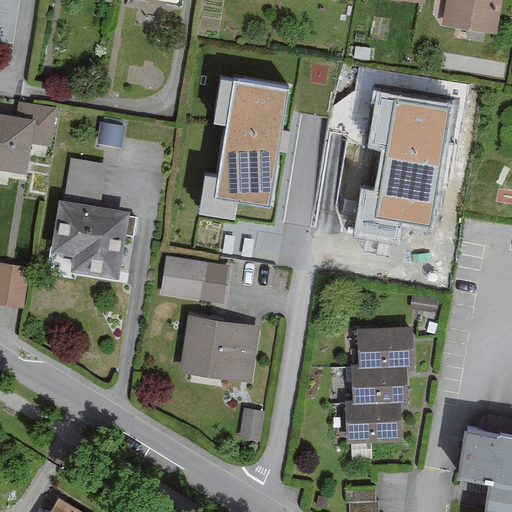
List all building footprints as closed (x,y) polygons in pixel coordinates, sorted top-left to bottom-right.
[(450,0),(447,26),(494,34),(499,0),(450,0)] [(217,197),(273,205),(291,89),(235,81),(217,197)] [(17,118),(0,115),(0,170),(28,174),(32,145),(51,148),(56,111),(19,105),(17,118)] [(127,129),(101,125),(98,146),(123,149),(127,129)] [(434,198),(441,148),(383,140),(376,190),(434,198)] [(100,210),(107,167),(72,161),(66,200),(64,200),(52,272),(124,284),(136,216),(100,210)] [(208,267),(167,261),(161,296),(202,303),(208,267)] [(0,307),(23,310),(28,269),(0,265),(0,307)] [(260,329),(191,318),(183,372),(252,382),(260,329)] [(417,374),(416,331),(360,332),(361,368),(354,369),(355,406),(350,406),(351,445),(404,444),(403,408),(409,408),(408,374),(417,374)] [(511,511),(511,433),(474,427),(465,478),(499,484),(494,511),(511,511)] [(373,504),(373,488),(344,489),(345,507),(349,506),(349,511),(376,511),(376,504),(373,504)] [(80,511),(61,500),(53,511),(80,511)]
